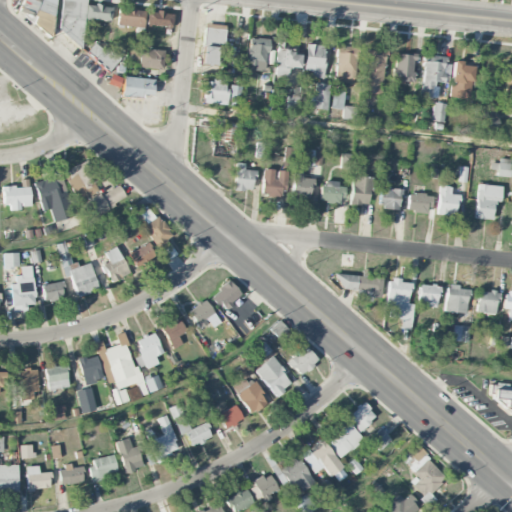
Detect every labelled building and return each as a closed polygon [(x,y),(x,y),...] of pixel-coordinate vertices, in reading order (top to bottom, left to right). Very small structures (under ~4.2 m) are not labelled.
[(56,0),(21,0),(19,7),(52,16),(56,0)] [(110,21),(111,7),(85,4),(85,0),(60,0),(58,39),(81,41),(83,19),(110,21)] [(142,28),(144,10),(118,8),(116,25),(142,28)] [(146,26),(172,27),(172,13),(146,12),(146,26)] [(223,25),(203,24),(202,65),(222,65),(223,25)] [(246,66),(254,66),(254,71),(266,72),(267,39),(248,38),(246,66)] [(118,60),(95,41),(86,53),(109,71),(118,60)] [(293,55),(293,42),(276,42),(275,77),(288,77),(289,68),(299,68),(299,55),(293,55)] [(322,78),(324,45),(305,44),(304,71),(311,71),(310,77),(322,78)] [(352,83),(354,47),(336,45),(334,82),(352,83)] [(139,58),(139,47),(129,47),(129,58),(139,58)] [(139,68),(163,69),(163,50),(140,49),(139,68)] [(362,93),(381,94),(384,51),(364,50),(362,93)] [(401,82),(412,82),(414,55),(394,54),(393,77),(401,78),(401,82)] [(432,98),(433,80),(448,81),(449,64),(444,64),(444,57),(423,56),(420,97),(432,98)] [(450,98),(470,98),(472,66),(461,66),(461,61),(452,60),(450,98)] [(121,98),(152,99),(153,78),(122,77),(121,98)] [(226,105),(226,81),(205,80),(204,104),(226,105)] [(313,109),(326,110),(327,84),(315,83),(313,109)] [(344,92),(333,91),(331,109),(342,110),(344,92)] [(431,122),(443,123),(444,104),(433,103),(431,122)] [(222,141),(234,141),(235,123),(223,122),(222,141)] [(321,150),(306,150),(306,165),(321,166),(321,150)] [(351,154),(341,154),(340,168),(351,168),(351,154)] [(496,177),(510,177),(511,159),(497,159),(496,177)] [(62,172),(77,202),(96,193),(91,183),(97,181),(87,160),(62,172)] [(244,170),(244,163),(234,163),(233,190),(253,191),(253,170),(244,170)] [(275,170),(262,169),(261,196),(284,197),(285,171),(275,170)] [(311,178),(301,178),(302,172),(292,171),(291,197),(310,198),(311,178)] [(369,177),(351,176),(349,205),(368,205),(369,177)] [(34,184),(41,211),(49,209),(53,222),(73,217),(66,191),(58,194),(53,178),(34,184)] [(20,207),(20,205),(30,204),(27,180),(20,180),(20,186),(1,188),(3,208),(20,207)] [(341,204),(343,184),(322,182),(320,202),(341,204)] [(126,198),(117,184),(78,208),(87,222),(126,198)] [(436,214),(455,216),(458,195),(449,194),(450,187),(438,185),(436,214)] [(398,210),(400,190),(379,188),(377,207),(398,210)] [(492,202),(499,203),(500,191),(477,188),(474,218),(490,220),(492,202)] [(429,213),(430,195),(407,194),(406,212),(429,213)] [(128,209),(135,219),(138,217),(161,251),(173,243),(142,199),(128,209)] [(136,269),(156,258),(148,242),(127,254),(136,269)] [(110,282),(128,274),(116,247),(103,252),(107,262),(103,264),(110,282)] [(72,268),(68,249),(58,251),(64,277),(70,275),(75,296),(96,290),(90,264),(72,268)] [(3,268),(18,267),(17,253),(2,254),(3,268)] [(12,309),(35,307),(30,266),(19,267),(20,275),(14,276),(15,284),(9,284),(12,309)] [(371,301),(371,298),(379,298),(381,277),(338,275),(337,289),(355,290),(354,300),(371,301)] [(385,308),(390,309),(389,319),(401,320),(400,329),(409,330),(411,304),(407,304),(409,283),(399,282),(399,279),(387,278),(385,308)] [(241,296),(229,281),(210,296),(222,311),(241,296)] [(65,299),(63,282),(41,285),(43,302),(65,299)] [(434,308),(438,287),(419,284),(416,305),(434,308)] [(458,285),(445,285),(444,312),(466,312),(467,289),(458,289),(458,285)] [(496,291),(477,291),(476,313),(496,314),(496,291)] [(511,291),(504,291),(503,309),(508,310),(507,320),(511,320),(511,291)] [(188,309),(198,328),(215,318),(205,300),(188,309)] [(178,336),(184,332),(179,320),(161,327),(172,350),(182,345),(178,336)] [(467,342),(468,327),(452,326),(452,341),(467,342)] [(154,357),(162,353),(153,332),(134,340),(140,355),(134,358),(139,370),(157,363),(154,357)] [(142,381),(137,366),(133,368),(122,334),(115,336),(118,345),(103,350),(115,388),(110,390),(115,405),(128,402),(123,387),(142,381)] [(288,363),(300,376),(317,360),(305,347),(288,363)] [(76,360),(84,385),(103,379),(95,354),(76,360)] [(274,397),(291,384),(271,357),(254,369),(274,397)] [(44,367),(47,390),(67,388),(65,365),(44,367)] [(32,400),(32,392),(37,392),(36,369),(17,370),(18,400),(32,400)] [(124,389),(129,401),(161,388),(156,376),(124,389)] [(267,403),(254,382),(247,385),(244,379),(231,387),(249,415),(267,403)] [(511,412),(511,391),(510,392),(510,387),(489,386),(488,397),(504,397),(504,406),(510,406),(509,412),(511,412)] [(96,410),(90,388),(75,391),(80,414),(96,410)] [(347,416),(359,430),(375,417),(362,402),(347,416)] [(46,421),(64,420),(63,406),(44,407),(46,421)] [(214,416),(222,430),(242,420),(234,406),(214,416)] [(11,424),(19,424),(19,412),(11,413),(11,424)] [(335,437),(327,443),(339,458),(361,439),(343,418),(329,430),(335,437)] [(157,460),(179,451),(167,424),(159,427),(163,435),(149,441),(157,460)] [(391,440),(380,428),(367,440),(379,452),(391,440)] [(116,441),(123,472),(141,468),(137,446),(130,447),(128,438),(116,441)] [(321,440),(300,455),(314,474),(324,466),(335,482),(346,475),(321,440)] [(416,476),(410,482),(425,498),(446,478),(414,443),(399,457),(416,476)] [(20,458),(31,458),(30,445),(19,446),(20,458)] [(51,459),(59,458),(58,446),(50,446),(51,459)] [(92,482),(103,480),(102,474),(117,471),(113,455),(88,460),(92,482)] [(291,492),(311,482),(299,458),(279,468),(291,492)] [(17,465),(0,465),(0,492),(18,492),(17,465)] [(81,465),(58,469),(60,486),(83,482),(81,465)] [(38,473),(38,466),(25,467),(26,489),(50,488),(49,472),(38,473)] [(278,490),(268,473),(252,482),(263,500),(278,490)] [(231,511),(233,511),(252,504),(246,490),(225,499),(231,511)] [(293,502),(299,511),(306,511),(315,507),(306,494),(293,502)] [(408,495),(403,500),(397,494),(384,506),(389,511),(413,511),(419,507),(408,495)]
